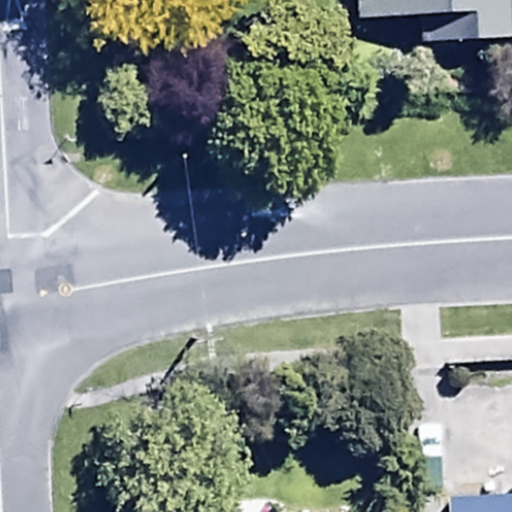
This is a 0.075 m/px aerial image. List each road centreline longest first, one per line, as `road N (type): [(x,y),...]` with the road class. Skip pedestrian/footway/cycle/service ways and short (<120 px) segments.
road 1 (residential): [(511,246),(222,273),(3,313)]
road 2 (residential): [(3,313),(12,511)]
